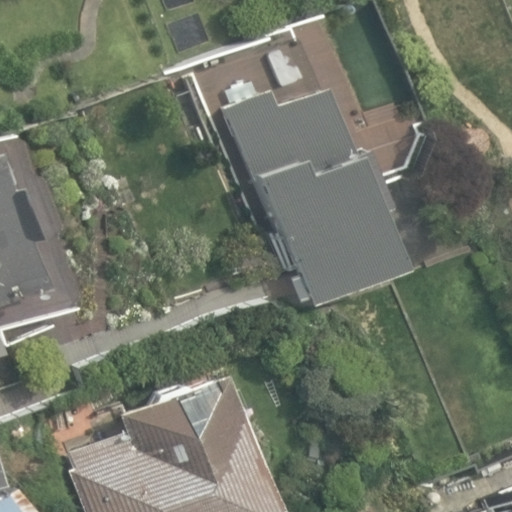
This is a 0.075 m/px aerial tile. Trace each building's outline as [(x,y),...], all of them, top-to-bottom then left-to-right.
[(213,100),(295,291),(384,253),(308,77),(263,96),(256,81),(213,100)] [(74,107),(84,134),(105,127),(96,99),(74,107)] [(0,292),(7,290),(19,321),(59,305),(66,288),(46,230),(52,220),(35,175),(24,171),(11,137),(1,126),(0,126),(0,292)] [(61,459),(82,511),(262,511),(269,510),(208,360),(108,401),(115,417),(59,440),(66,457),(61,459)] [(511,511),(511,465),(470,484),(474,494),(444,507),(440,496),(403,511),(511,511)] [(0,511),(11,511),(24,503),(1,473),(0,473),(0,511)]
